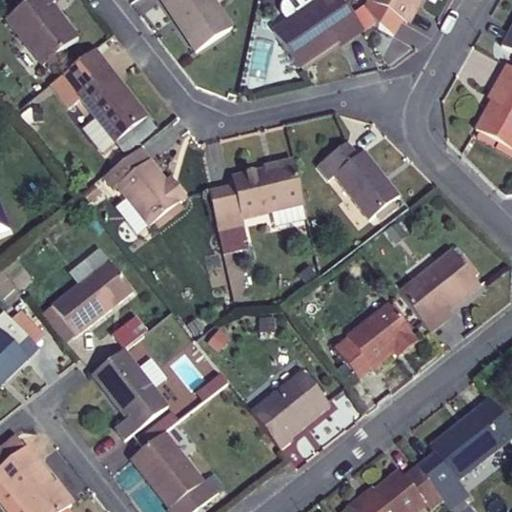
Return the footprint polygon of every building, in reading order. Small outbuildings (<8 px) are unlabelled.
[(79,41),(53,10),(56,7),(50,0),(35,0),(7,24),(44,70),(79,41)] [(215,0),(162,0),(200,54),(236,29),(215,0)] [(321,0),(325,4),(278,36),(304,72),(351,39),(354,43),(367,33),(343,0),(321,0)] [(381,30),(395,38),(404,22),(409,25),(422,0),(373,0),(371,5),(368,10),(381,30)] [(149,123),(96,55),(52,90),(70,114),(82,104),(98,124),(85,134),(104,158),(117,148),(149,123)] [(511,155),(511,72),(494,101),(498,103),(480,138),(511,155)] [(149,123),(117,148),(126,159),(158,134),(149,123)] [(355,155),(345,142),(314,166),(325,179),(329,176),(366,222),(398,197),(361,150),(355,155)] [(174,192),(143,153),(108,181),(118,195),(121,192),(154,234),(191,203),(179,188),(174,192)] [(208,197),(218,238),(244,232),(243,225),(302,211),(292,169),(233,183),(234,192),(208,197)] [(451,253),(397,295),(428,336),(442,325),(438,320),(477,289),(451,253)] [(109,264),(52,309),(76,339),(133,294),(109,264)] [(397,350),(402,357),(417,345),(388,308),(332,350),(357,381),(397,350)] [(52,309),(43,315),(67,346),(76,339),(52,309)] [(0,331),(0,385),(43,347),(10,310),(0,319),(0,321),(4,327),(0,331)] [(134,319),(110,336),(121,351),(145,333),(134,319)] [(124,352),(94,376),(128,419),(116,429),(126,441),(168,408),(124,352)] [(249,414),(280,453),(293,442),(290,440),(329,409),(302,374),(249,414)] [(511,440),(511,431),(489,402),(429,448),(434,455),(415,469),(441,502),(448,511),(450,511),(468,498),(457,484),(511,440)] [(167,432),(133,459),(175,511),(198,511),(222,494),(211,479),(206,483),(167,432)] [(6,445),(0,449),(0,471),(28,450),(18,436),(6,445)] [(0,473),(11,489),(0,496),(11,511),(67,511),(72,509),(75,506),(30,449),(28,450),(0,471),(0,473)] [(415,469),(414,468),(402,478),(398,473),(347,511),(417,511),(423,507),(427,511),(428,511),(441,502),(415,469)] [(0,496),(11,489),(0,473),(0,496)]
